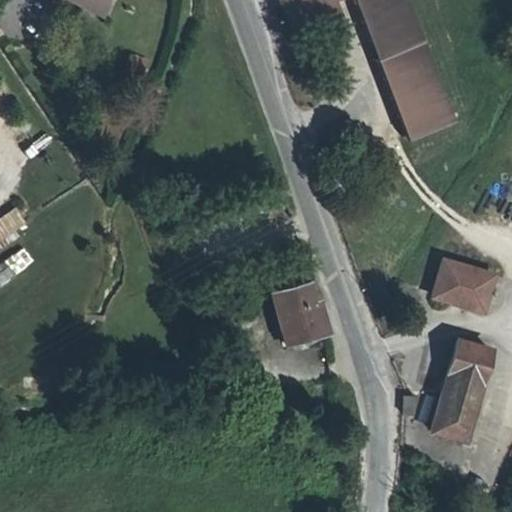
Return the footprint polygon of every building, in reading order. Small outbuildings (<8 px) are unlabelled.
[(76,0),(83,0),(105,11),(110,0),(70,0),(75,2),(76,0)] [(76,5),(103,19),(105,14),(79,0),(76,5)] [(279,0),(290,30),(335,15),(330,0),(352,0),(410,143),(454,121),(407,0),(279,0)] [(132,61),(126,74),(139,79),(144,67),(132,61)] [(15,208),(0,218),(0,248),(19,236),(15,231),(25,224),(15,208)] [(450,286),(503,301),(504,297),(451,283),(450,286)] [(503,301),(450,286),(440,321),(493,337),(503,301)] [(309,303),(276,312),(291,368),(330,359),(323,327),(315,328),(309,303)] [(437,456),(472,466),(497,374),(462,364),(437,456)]
